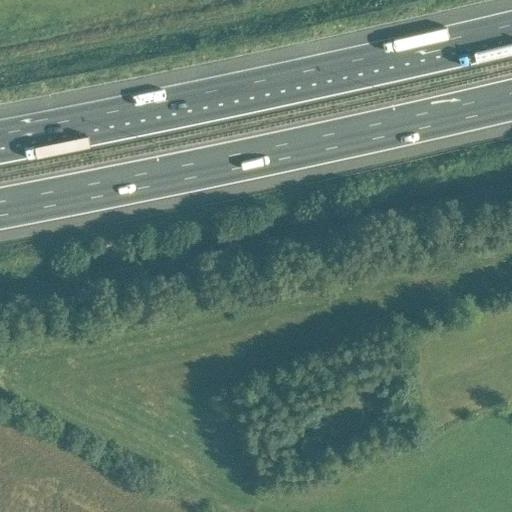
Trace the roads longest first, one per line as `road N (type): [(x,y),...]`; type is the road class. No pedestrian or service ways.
road 1 (motorway): [(0,213),(511,105)]
road 2 (motorway): [(511,37),(0,145)]
